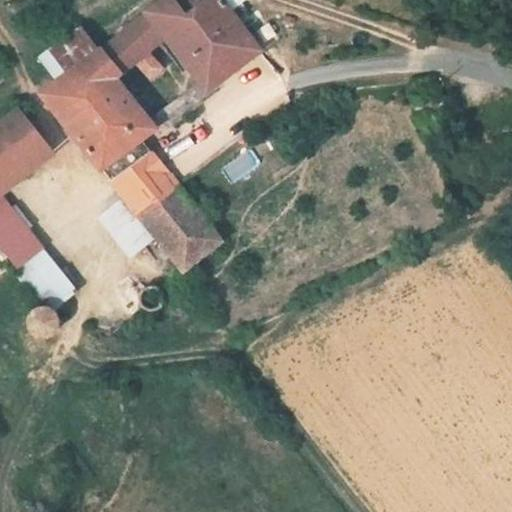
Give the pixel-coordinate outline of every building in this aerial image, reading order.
[(162,0),(121,35),(100,50),(120,74),(165,38),(205,92),(259,51),(221,0),(203,0),(202,1),(200,0),(179,0),(176,3),(173,0),(162,0)] [(39,59),(55,82),(97,52),(80,29),(39,59)] [(55,82),(39,94),(100,170),(140,142),(155,131),(114,79),(120,74),(100,50),(97,52),(55,82)] [(433,78),(411,81),(428,137),(449,130),(433,78)] [(0,194),(52,153),(18,110),(0,123),(0,194)] [(140,142),(100,170),(123,199),(138,217),(178,188),(140,142)] [(178,188),(138,217),(155,238),(183,273),(222,243),(178,188)] [(0,195),(0,250),(46,308),(50,310),(51,311),(52,312),(77,293),(0,195)] [(138,217),(123,199),(100,218),(131,257),(155,238),(138,217)] [(162,304),(163,301),(164,299),(163,294),(161,290),(158,288),(153,286),(148,287),(143,290),(141,293),(140,296),(140,300),(142,304),(144,306),(147,309),(151,310),(156,309),(159,307),(162,304)] [(27,319),(27,325),(27,327),(29,330),(33,335),(37,337),(42,337),(49,336),(53,332),(56,326),(57,322),(55,317),(52,312),(51,311),(50,310),(46,308),(43,307),(36,309),(29,314),(27,319)]
